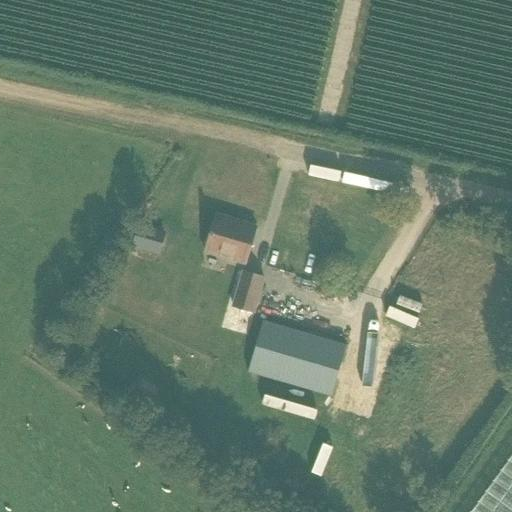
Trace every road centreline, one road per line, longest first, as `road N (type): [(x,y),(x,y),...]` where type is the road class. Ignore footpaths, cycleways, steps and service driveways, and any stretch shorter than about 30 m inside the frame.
road 1 (track): [(0,86),(266,145)]
road 2 (unclassified): [(266,145),(511,202)]
